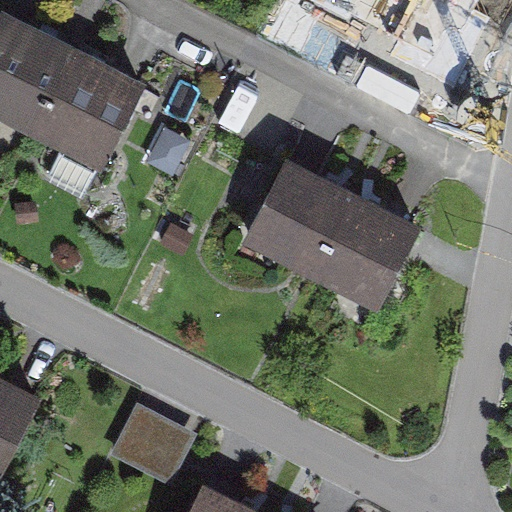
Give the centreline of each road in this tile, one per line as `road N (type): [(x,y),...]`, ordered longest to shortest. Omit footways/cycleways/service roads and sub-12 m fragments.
road 1 (residential): [(442,511),(0,286)]
road 2 (residential): [(511,212),(449,511)]
